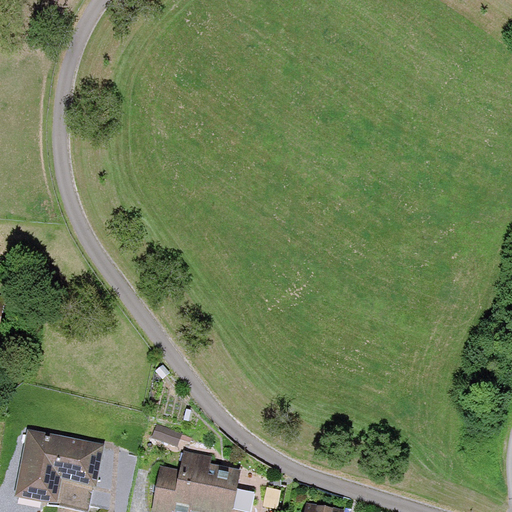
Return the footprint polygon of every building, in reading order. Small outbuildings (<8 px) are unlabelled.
[(166,367),(158,373),(165,382),(173,375),(166,367)] [(159,425),(153,441),(179,450),(185,434),(159,425)] [(100,447),(25,431),(11,496),(86,511),(100,447)] [(176,470),(159,467),(151,511),(249,511),(255,486),(233,482),(237,465),(179,454),(176,470)] [(341,511),(342,510),(303,503),(301,511),(341,511)]
